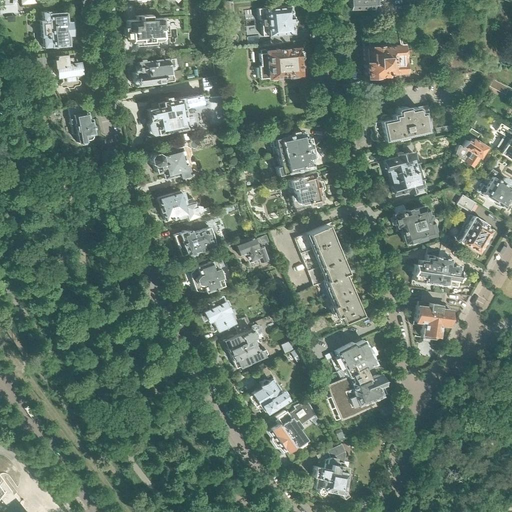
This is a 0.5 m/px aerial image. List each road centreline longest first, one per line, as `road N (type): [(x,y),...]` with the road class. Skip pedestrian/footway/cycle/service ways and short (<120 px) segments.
road 1 (residential): [(92,0),(105,118),(143,251),(223,415),(299,511)]
road 2 (residential): [(421,413),(341,145),(319,0)]
road 3 (residential): [(421,413),(511,245)]
road 4 (tertiary): [(95,511),(0,383)]
